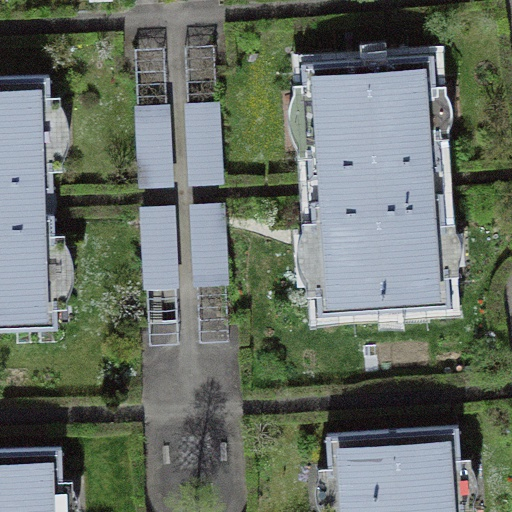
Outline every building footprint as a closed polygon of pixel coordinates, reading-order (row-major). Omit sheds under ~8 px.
[(427,58),(298,67),(316,315),(445,306),(436,184),(427,58)] [(39,78),(0,79),(0,332),(46,332),(39,78)] [(192,181),(220,179),(217,103),(188,104),(192,181)] [(141,183),(171,182),(167,105),(138,107),(141,183)] [(225,279),(222,205),(192,206),(196,281),(225,279)] [(175,282),(172,207),(143,208),(146,283),(175,282)] [(455,511),(450,430),(323,439),(328,511),(455,511)] [(53,511),(51,453),(0,454),(0,511),(53,511)]
